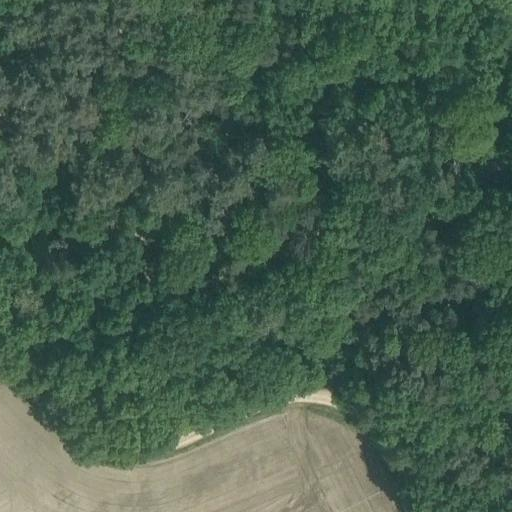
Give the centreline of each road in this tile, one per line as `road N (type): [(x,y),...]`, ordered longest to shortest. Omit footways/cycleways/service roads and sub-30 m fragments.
road 1 (track): [(511,159),(217,280),(174,284),(128,262),(112,232),(81,218),(0,220)]
road 2 (track): [(420,511),(370,424),(349,406),(318,397),(269,400),(175,438),(131,446),(84,437),(0,349)]
